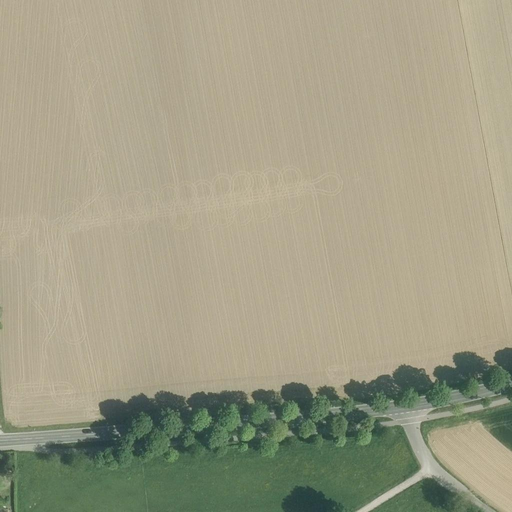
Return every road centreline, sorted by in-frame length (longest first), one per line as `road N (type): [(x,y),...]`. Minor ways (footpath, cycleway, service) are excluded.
road 1 (tertiary): [(0,441),(405,407),(511,384)]
road 2 (track): [(405,407),(425,463),(490,511)]
